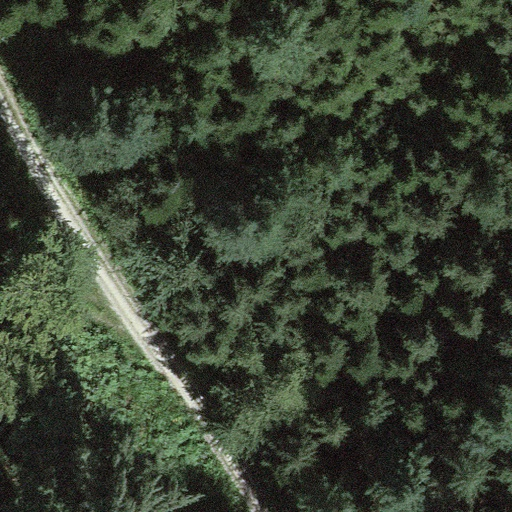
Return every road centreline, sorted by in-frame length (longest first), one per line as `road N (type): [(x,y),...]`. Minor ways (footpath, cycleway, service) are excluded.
road 1 (track): [(0,106),(256,511)]
road 2 (track): [(120,306),(0,299)]
